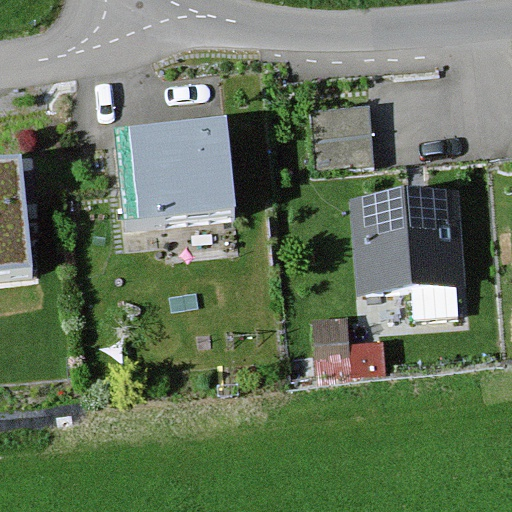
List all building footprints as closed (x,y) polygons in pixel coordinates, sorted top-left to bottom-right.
[(369,106),(313,111),(318,167),(375,162),(369,106)] [(134,223),(237,205),(223,127),(120,145),(134,223)] [(19,162),(0,163),(0,266),(29,263),(19,162)] [(380,286),(453,280),(447,204),(374,209),(380,286)] [(320,337),(318,369),(384,372),(385,341),(320,337)]
